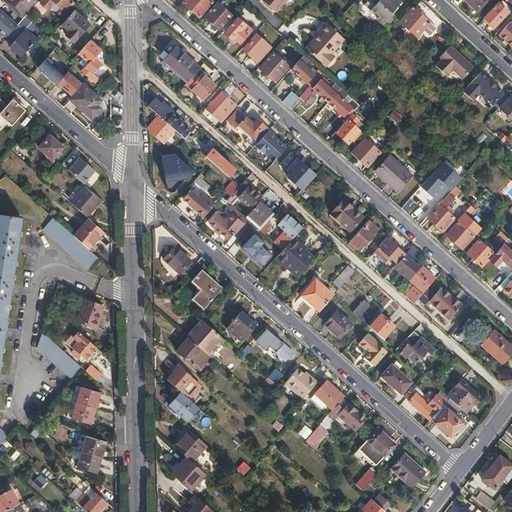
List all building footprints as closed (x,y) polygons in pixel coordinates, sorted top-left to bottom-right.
[(39,0),(38,2),(46,10),(49,7),(61,17),(73,3),(68,0),(39,0)] [(208,0),(187,0),(184,4),(198,17),(211,2),(208,0)] [(367,0),(366,2),(380,15),(377,17),(384,24),(399,8),(398,7),(401,4),(396,0),(367,0)] [(464,0),(474,9),(481,2),(483,4),(486,0),(464,0)] [(38,2),(34,7),(42,15),(46,10),(38,2)] [(498,3),(485,18),(494,27),(507,12),(498,3)] [(217,4),(206,17),(220,29),(231,16),(217,4)] [(251,27),(258,19),(244,7),(237,15),(251,27)] [(413,7),(400,22),(416,36),(429,22),(413,7)] [(0,10),(0,27),(8,18),(0,10)] [(75,12),(62,26),(70,32),(66,37),(73,43),(89,25),(75,12)] [(17,26),(10,34),(17,40),(10,47),(21,57),(37,40),(30,33),(36,27),(25,17),(17,26)] [(8,18),(0,27),(0,31),(7,37),(10,34),(17,26),(8,18)] [(224,33),(232,41),(234,38),(237,41),(240,43),(251,30),(237,18),(224,33)] [(319,31),(312,38),(303,48),(325,68),(334,58),(331,55),(344,40),(324,22),(317,29),(319,31)] [(498,34),(511,47),(511,46),(511,23),(510,22),(498,34)] [(439,35),(446,41),(454,31),(448,25),(439,35)] [(310,37),(312,38),(319,31),(317,29),(310,37)] [(243,50),(251,58),(253,55),(259,60),(270,47),(256,35),(243,50)] [(81,72),(89,79),(101,65),(94,58),(100,51),(89,41),(78,54),(89,63),(81,72)] [(441,59),(435,66),(446,76),(452,69),(462,78),(472,67),(449,46),(439,57),(441,59)] [(194,73),(196,72),(198,68),(176,48),(163,62),(186,82),(194,73)] [(273,53),(260,68),(275,82),(288,67),(273,53)] [(304,55),(291,70),(306,84),(314,75),(305,67),(310,61),(304,55)] [(502,92),(480,71),(463,90),(473,99),(479,93),(491,104),(502,92)] [(68,72),(57,84),(71,96),(81,84),(68,72)] [(318,78),(310,87),(328,103),(336,95),(331,90),(333,88),(324,80),(327,76),(323,72),(318,78)] [(186,82),(185,83),(203,100),(216,87),(202,74),(199,77),(194,73),(186,82)] [(314,75),(306,84),(310,87),(318,78),(314,75)] [(83,85),(70,100),(91,119),(101,108),(97,105),(101,101),(83,85)] [(336,95),(328,103),(343,117),(345,116),(348,119),(360,106),(353,100),(352,98),(341,89),(340,91),(336,95)] [(220,92),(206,108),(218,119),(232,103),(220,92)] [(291,93),(283,102),(290,109),(298,99),(291,93)] [(511,94),(511,95),(500,108),(511,118),(511,94)] [(15,98),(0,115),(11,124),(24,110),(18,105),(20,102),(15,98)] [(152,98),(146,104),(159,116),(166,122),(172,116),(161,105),(152,98)] [(163,103),(161,105),(172,116),(174,113),(163,103)] [(232,103),(218,119),(221,121),(235,105),(232,103)] [(246,141),(253,148),(255,146),(261,140),(268,131),(269,130),(258,120),(253,125),(245,119),(235,109),(226,120),(236,129),(239,126),(250,136),(246,141)] [(386,117),(394,126),(402,118),(395,109),(386,117)] [(159,116),(147,130),(149,132),(152,135),(163,145),(175,131),(166,122),(159,116)] [(189,131),(172,116),(166,122),(175,131),(189,143),(192,139),(186,134),(189,131)] [(348,121),(336,134),(347,144),(355,136),(357,138),(362,133),(348,121)] [(261,140),(255,146),(264,154),(266,152),(268,154),(273,149),(280,155),(287,148),(288,147),(269,130),(268,131),(261,140)] [(163,145),(152,135),(150,142),(159,149),(163,145)] [(50,136),(39,148),(52,160),(63,148),(50,136)] [(365,140),(354,152),(368,165),(380,153),(365,140)] [(193,170),(169,149),(160,150),(161,182),(162,184),(172,193),(193,170)] [(212,150),(206,157),(229,178),(235,170),(212,150)] [(308,183),(315,175),(292,154),(281,166),(291,174),(288,177),(302,190),(308,183)] [(375,172),(381,178),(383,176),(399,190),(411,176),(389,156),(375,172)] [(68,171),(83,184),(95,171),(80,158),(68,171)] [(325,171),(317,178),(323,186),(331,179),(325,171)] [(452,188),(434,172),(421,186),(422,187),(413,197),(427,209),(431,205),(434,208),(438,204),(443,198),(448,193),(453,189),(452,188)] [(383,176),(381,178),(397,192),(399,190),(383,176)] [(240,188),(233,182),(225,191),(232,197),(234,194),(240,188)] [(249,186),(245,182),(240,188),(234,194),(232,197),(227,201),(232,205),(238,198),(249,186)] [(85,185),(70,202),(86,217),(101,200),(85,185)] [(249,186),(238,198),(251,209),(261,197),(249,186)] [(453,189),(448,193),(452,197),(456,192),(453,189)] [(215,205),(203,194),(199,198),(196,196),(192,192),(185,200),(204,217),(215,205)] [(443,198),(438,204),(440,205),(428,218),(445,233),(456,221),(455,219),(449,213),(453,209),(448,204),(454,198),(452,197),(448,193),(443,198)] [(363,217),(344,200),(332,214),(351,231),(363,217)] [(408,200),(401,207),(406,212),(413,205),(408,200)] [(247,219),(252,223),(259,230),(272,215),(260,204),(247,219)] [(471,205),(457,221),(458,222),(447,235),(462,248),(473,236),(460,224),(474,208),(471,205)] [(215,214),(208,222),(227,239),(238,227),(241,224),(235,218),(232,222),(228,226),(215,214)] [(283,240),(278,246),(283,250),(294,238),(303,228),(288,214),(281,222),(290,231),(283,239),(283,240)] [(0,359),(2,349),(15,253),(20,219),(0,215),(0,359)] [(74,236),(53,218),(43,229),(88,270),(98,258),(88,249),(74,236)] [(247,219),(246,218),(241,224),(247,229),(252,223),(247,219)] [(89,219),(74,236),(88,249),(103,232),(89,219)] [(367,221),(351,240),(360,249),(377,229),(367,221)] [(509,239),(500,231),(496,236),(504,244),(509,239)] [(262,235),(258,241),(265,246),(269,241),(262,235)] [(283,250),(275,260),(283,267),(288,262),(300,273),(313,258),(305,250),(300,245),(301,244),(294,238),(283,250)] [(388,238),(379,248),(398,264),(405,256),(389,241),(390,240),(388,238)] [(504,244),(496,253),(511,266),(511,265),(511,251),(511,250),(511,248),(511,241),(509,239),(504,244)] [(244,240),(237,248),(258,267),(269,254),(263,249),(259,253),(244,240)] [(478,240),(467,253),(481,266),(493,254),(478,240)] [(421,253),(414,246),(407,255),(413,261),(421,253)] [(179,274),(184,278),(195,265),(174,247),(163,259),(179,274)] [(398,264),(395,267),(410,280),(420,268),(413,261),(407,255),(405,256),(398,264)] [(288,262),(283,267),(296,278),(300,273),(288,262)] [(332,284),(339,290),(355,272),(348,266),(332,284)] [(496,276),(503,282),(511,271),(505,266),(496,276)] [(413,287),(405,296),(414,304),(435,280),(423,268),(411,281),(420,289),(418,292),(413,287)] [(200,270),(192,280),(201,288),(192,298),(204,308),(221,288),(200,270)] [(313,307),(319,312),(334,295),(316,280),(299,299),(311,310),(313,307)] [(442,288),(430,301),(450,319),(462,306),(442,288)] [(75,291),(68,289),(66,295),(73,298),(75,291)] [(85,299),(77,320),(95,327),(103,306),(85,299)] [(353,313),(367,325),(369,322),(362,315),(369,306),(364,301),(353,313)] [(241,312),(227,328),(242,341),(257,324),(249,317),(248,318),(241,312)] [(337,312),(325,325),(340,338),(351,325),(337,312)] [(381,315),(370,327),(383,339),(394,326),(381,315)] [(202,321),(187,338),(208,356),(223,339),(202,321)] [(267,330),(256,342),(265,349),(268,346),(272,349),(271,351),(284,363),(293,353),(267,330)] [(489,340),(484,346),(502,363),(511,351),(511,346),(493,330),(486,338),(489,340)] [(414,331),(396,351),(401,355),(402,354),(407,358),(409,356),(416,362),(427,351),(429,354),(433,349),(414,331)] [(38,347),(72,379),(81,367),(43,332),(38,347)] [(96,347),(78,332),(73,337),(71,336),(66,342),(75,351),(73,353),(82,361),(85,359),(87,361),(89,358),(88,357),(96,347)] [(367,335),(359,345),(368,353),(362,359),(372,368),(386,352),(367,335)] [(208,356),(187,338),(176,350),(199,371),(211,358),(208,356)] [(249,345),(242,354),(246,357),(249,353),(247,351),(251,347),(249,345)] [(392,365),(383,376),(401,392),(410,382),(392,365)] [(91,366),(86,371),(95,380),(100,374),(91,366)] [(179,367),(167,380),(180,392),(188,399),(200,386),(179,367)] [(267,378),(274,385),(283,375),(276,369),(267,378)] [(285,385),(302,400),(316,383),(310,378),(309,379),(298,370),(285,385)] [(425,376),(425,377),(432,383),(436,378),(429,372),(425,376)] [(450,398),(462,409),(466,413),(474,404),(476,405),(482,399),(461,380),(447,396),(450,398)] [(327,404),(333,409),(336,405),(344,397),(327,382),(312,398),(323,408),(327,404)] [(66,399),(72,401),(76,385),(70,384),(66,399)] [(76,385),(72,401),(67,417),(90,424),(95,407),(100,392),(76,385)] [(432,386),(428,392),(434,397),(439,392),(432,386)] [(188,399),(180,392),(169,404),(188,421),(199,408),(188,399)] [(417,394),(409,402),(428,419),(440,407),(434,402),(430,406),(417,394)] [(450,398),(444,404),(456,415),(462,409),(450,398)] [(336,416),(355,432),(365,420),(347,404),(342,410),(336,405),(333,409),(324,419),(329,423),(336,416)] [(444,416),(437,423),(450,435),(459,426),(462,429),(465,426),(446,409),(441,414),(444,416)] [(305,439),(311,430),(303,425),(297,433),(305,439)] [(313,449),(328,435),(319,425),(304,440),(313,449)] [(0,429),(0,446),(6,439),(8,436),(0,429)] [(377,429),(358,450),(375,465),(393,444),(377,429)] [(206,445),(190,430),(174,447),(187,458),(191,462),(206,445)] [(82,435),(78,451),(74,464),(79,466),(79,468),(97,474),(101,458),(106,442),(82,435)] [(405,454),(392,468),(411,486),(422,474),(413,466),(415,464),(405,454)] [(511,464),(500,455),(482,479),(494,489),(511,465),(511,464)] [(191,462),(187,458),(171,475),(191,491),(206,474),(191,462)] [(114,470),(116,462),(102,459),(100,466),(114,470)] [(243,475),(250,467),(242,461),(235,469),(243,475)] [(369,470),(355,485),(362,491),(375,476),(369,470)] [(32,483),(40,490),(48,481),(39,474),(32,483)] [(0,495),(0,507),(2,511),(31,511),(27,503),(21,507),(19,503),(23,501),(16,487),(0,495)] [(481,492),(476,498),(478,500),(490,508),(494,502),(481,492)] [(85,494),(77,503),(86,511),(98,511),(107,503),(96,493),(91,500),(85,494)] [(379,495),(374,501),(384,511),(390,504),(379,495)] [(194,507),(189,511),(213,511),(196,497),(190,503),(194,507)] [(372,500),(360,511),(384,511),(385,511),(384,511),(374,501),(372,500)]
